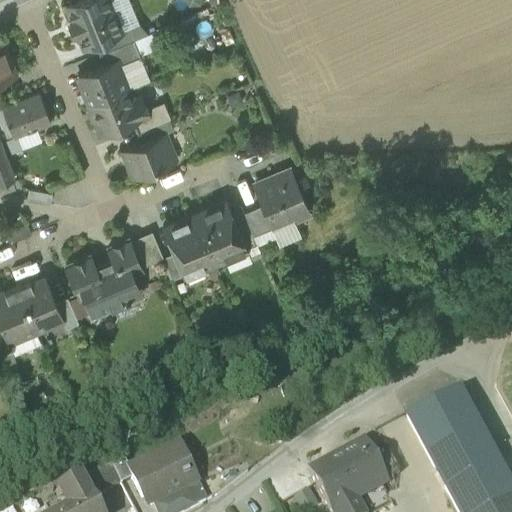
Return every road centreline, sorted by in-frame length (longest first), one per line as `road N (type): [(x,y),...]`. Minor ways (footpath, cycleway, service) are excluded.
road 1 (unclassified): [(211,511),(356,398),(511,318)]
road 2 (residential): [(104,207),(27,0)]
